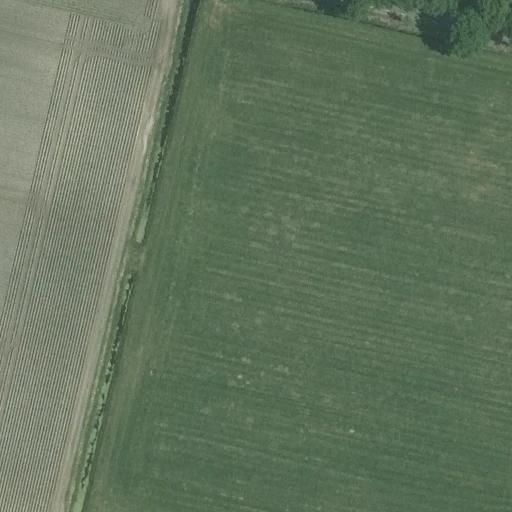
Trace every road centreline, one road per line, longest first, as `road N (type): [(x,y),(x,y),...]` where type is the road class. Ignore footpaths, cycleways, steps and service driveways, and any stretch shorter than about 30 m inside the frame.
road 1 (track): [(169,0),(61,511)]
road 2 (tertiary): [(511,33),(368,0)]
